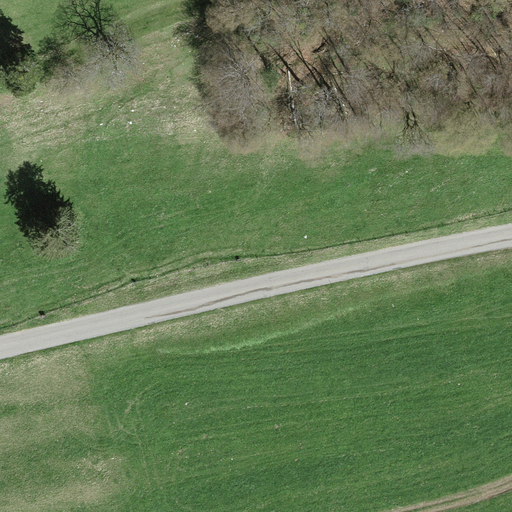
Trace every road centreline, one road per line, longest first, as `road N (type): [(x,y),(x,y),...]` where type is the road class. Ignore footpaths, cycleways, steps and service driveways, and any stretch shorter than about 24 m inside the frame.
road 1 (unclassified): [(511,231),(0,348)]
road 2 (track): [(0,82),(210,0)]
